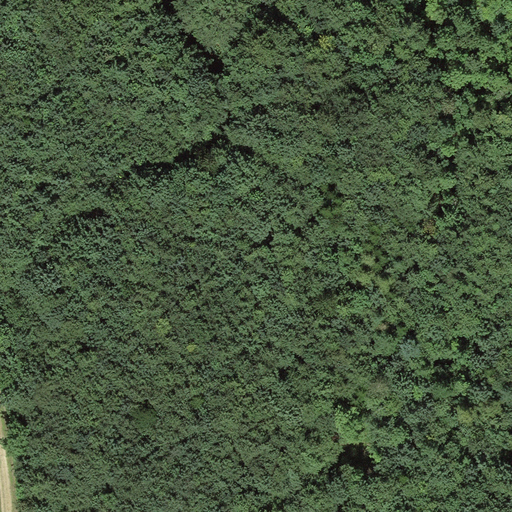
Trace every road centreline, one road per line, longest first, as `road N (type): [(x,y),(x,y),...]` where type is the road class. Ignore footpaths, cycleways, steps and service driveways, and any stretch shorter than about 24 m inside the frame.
road 1 (track): [(442,511),(342,291),(270,171),(250,164)]
road 2 (track): [(0,315),(145,168),(216,153),(250,164)]
